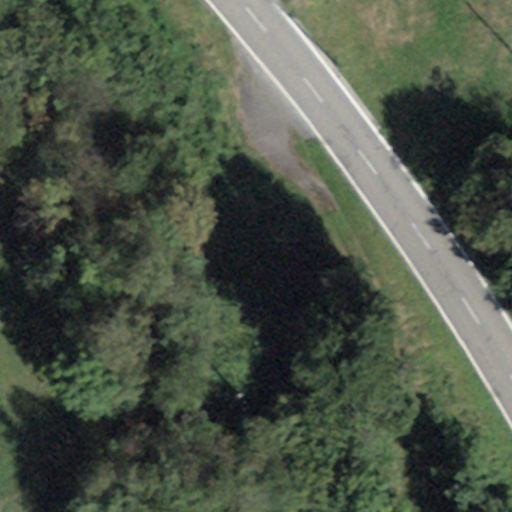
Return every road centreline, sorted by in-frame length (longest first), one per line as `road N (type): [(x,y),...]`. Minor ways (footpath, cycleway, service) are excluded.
road 1 (track): [(274,46),(306,162),(378,317),(419,511)]
road 2 (tertiary): [(511,386),(235,0)]
